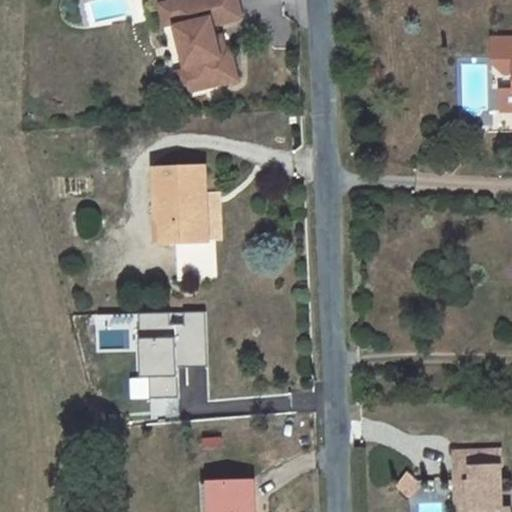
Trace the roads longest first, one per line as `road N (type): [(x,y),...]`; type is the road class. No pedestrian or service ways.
road 1 (unclassified): [(319,0),(338,511)]
road 2 (track): [(325,172),(181,143),(144,159)]
road 3 (track): [(326,185),(511,183)]
